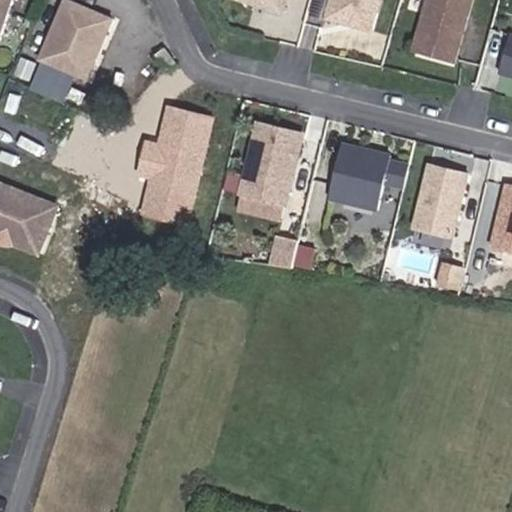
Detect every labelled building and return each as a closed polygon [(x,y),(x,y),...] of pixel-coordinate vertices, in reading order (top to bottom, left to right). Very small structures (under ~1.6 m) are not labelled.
[(0,0),(0,32),(12,34),(16,4),(16,0),(0,0)] [(99,37),(106,33),(114,13),(84,0),(64,0),(43,53),(89,72),(98,52),(96,44),(99,37)] [(380,0),(332,0),(331,6),(355,13),(356,8),(360,9),(359,14),(375,19),(380,0)] [(460,51),(475,0),(435,0),(423,40),(460,51)] [(306,18),(299,42),(314,46),(321,23),(306,18)] [(175,63),(170,45),(160,48),(165,66),(175,63)] [(42,62),(36,82),(72,94),(79,74),(42,62)] [(149,175),(142,213),(197,223),(217,111),(167,102),(161,138),(145,135),(138,173),(149,175)] [(288,178),(290,169),(291,165),(295,166),(303,135),(258,124),(242,192),(286,202),(292,180),(288,178)] [(394,151),(345,139),(331,195),(380,207),(387,179),(406,184),(412,160),(392,155),(394,151)] [(471,169),(432,160),(417,224),(455,233),(471,169)] [(31,233),(46,198),(0,178),(0,224),(25,236),(31,233)] [(511,180),(505,204),(507,207),(506,212),(503,214),(495,244),(511,248),(511,180)] [(25,236),(0,224),(0,232),(26,244),(31,233),(25,236)] [(294,264),(300,239),(279,234),(273,261),(294,264)] [(462,289),(467,268),(444,262),(439,285),(462,289)]
